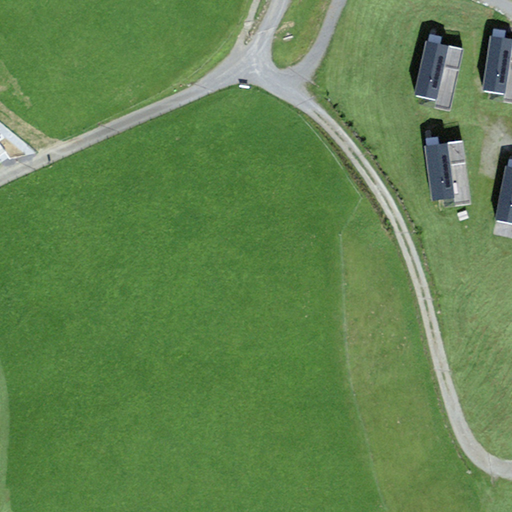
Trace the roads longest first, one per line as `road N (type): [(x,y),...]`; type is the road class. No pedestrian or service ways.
road 1 (unclassified): [(511,470),(482,460),(463,434),(416,270),(382,193),(322,117),(255,61)]
road 2 (track): [(37,162),(211,84)]
